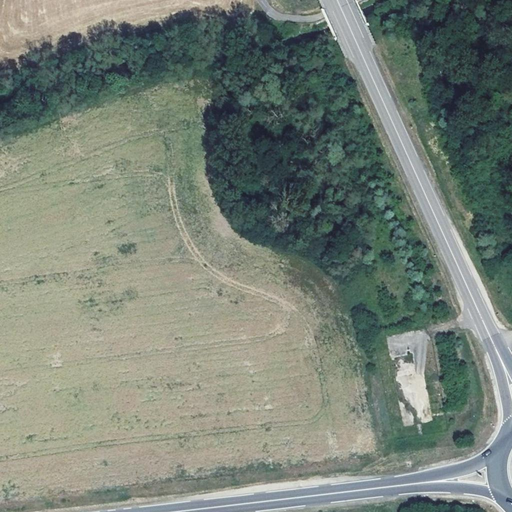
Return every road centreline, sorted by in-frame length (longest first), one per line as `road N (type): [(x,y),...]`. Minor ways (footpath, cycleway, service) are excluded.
road 1 (secondary): [(333,0),(490,336)]
road 2 (primary): [(419,486),(201,511)]
